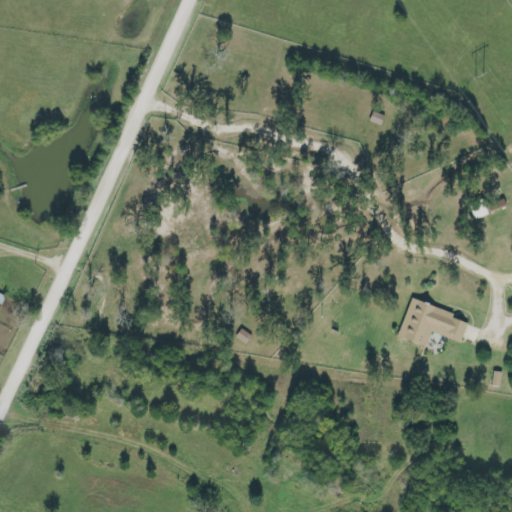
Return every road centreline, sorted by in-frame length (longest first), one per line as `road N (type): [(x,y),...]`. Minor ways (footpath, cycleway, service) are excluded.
road 1 (residential): [(0,423),(196,0)]
road 2 (residential): [(138,127),(256,201)]
